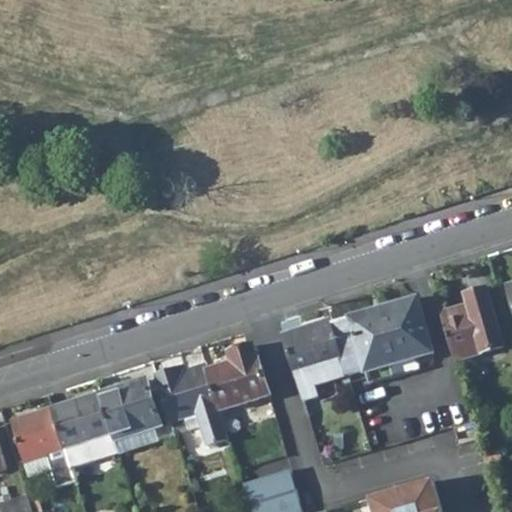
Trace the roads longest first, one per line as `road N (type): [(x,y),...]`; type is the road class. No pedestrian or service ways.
road 1 (unknown): [(511,89),(464,57),(412,44),(277,75),(195,104),(175,120),(165,148),(172,205),(207,209),(237,207),(441,130)]
road 2 (tertiary): [(511,220),(0,384)]
road 3 (unknown): [(172,205),(0,247)]
